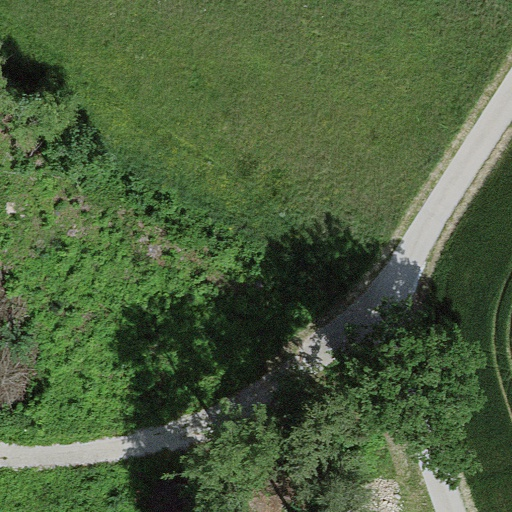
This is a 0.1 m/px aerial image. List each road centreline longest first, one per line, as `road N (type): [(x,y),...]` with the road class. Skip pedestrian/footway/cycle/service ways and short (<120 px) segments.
road 1 (unclassified): [(511,84),(412,239),(406,294),(427,463),(445,511)]
road 2 (track): [(406,294),(196,434),(76,453),(0,454)]
